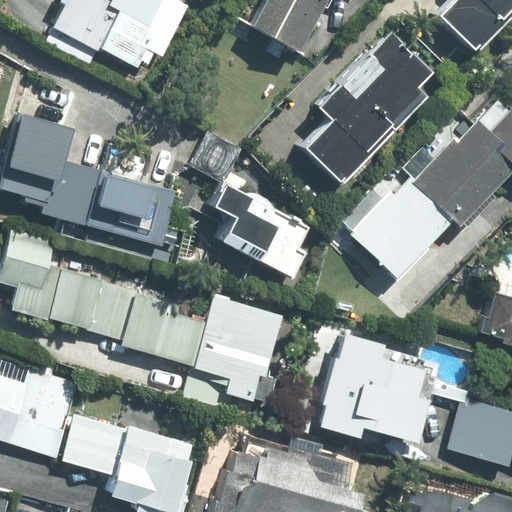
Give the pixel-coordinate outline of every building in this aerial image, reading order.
[(61,0),(41,39),(85,62),(92,48),(128,67),(141,43),(159,52),(182,7),(167,0),(61,0)] [(260,0),(257,6),(246,0),(239,0),(229,20),(291,52),(317,0),(260,0)] [(466,54),(511,7),(511,0),(413,0),(413,1),(466,54)] [(332,183),(417,94),(408,85),(421,72),(380,33),(312,103),(324,114),(293,146),(332,183)] [(450,142),(446,137),(343,235),(383,277),(446,217),(457,229),(490,198),(482,189),(505,167),(511,175),(511,77),(506,83),(511,89),(511,108),(507,113),(494,100),(450,142)] [(12,111),(0,155),(0,190),(33,199),(30,210),(158,246),(165,219),(139,212),(147,183),(58,158),(67,126),(12,111)] [(228,209),(216,231),(285,271),(301,243),(292,239),(304,219),(220,171),(205,196),(228,209)] [(0,275),(12,279),(6,301),(118,333),(131,288),(43,262),(51,233),(4,219),(0,234),(0,275)] [(511,291),(486,285),(475,329),(511,338),(511,291)] [(203,309),(131,288),(118,333),(189,354),(179,390),(244,409),(275,306),(209,287),(203,309)] [(335,326),(310,420),(348,429),(351,416),(409,432),(420,390),(407,387),(414,359),(368,348),(371,335),(335,326)] [(0,368),(0,432),(51,448),(73,380),(26,365),(22,376),(0,368)] [(457,390),(442,441),(504,458),(509,441),(511,441),(511,382),(506,403),(457,390)] [(189,440),(69,407),(57,453),(108,467),(101,492),(170,510),(189,440)] [(223,437),(203,511),(340,511),(354,460),(260,436),(257,446),(223,437)] [(511,511),(511,508),(501,505),(505,489),(472,480),(468,496),(404,479),(394,511),(511,511)]
